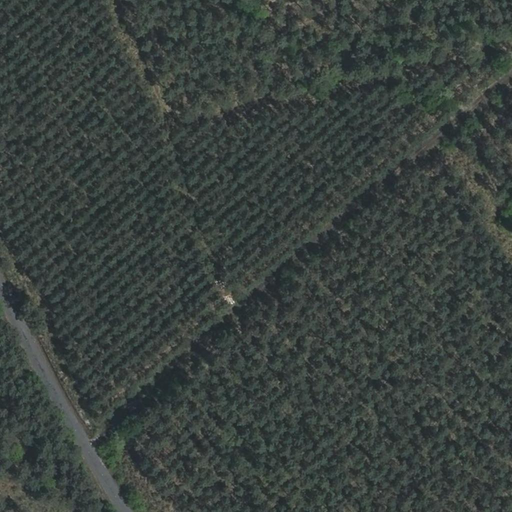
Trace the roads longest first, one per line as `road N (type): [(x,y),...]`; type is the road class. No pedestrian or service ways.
road 1 (track): [(511,77),(311,245),(111,434),(88,446)]
road 2 (unclassified): [(0,287),(126,511)]
